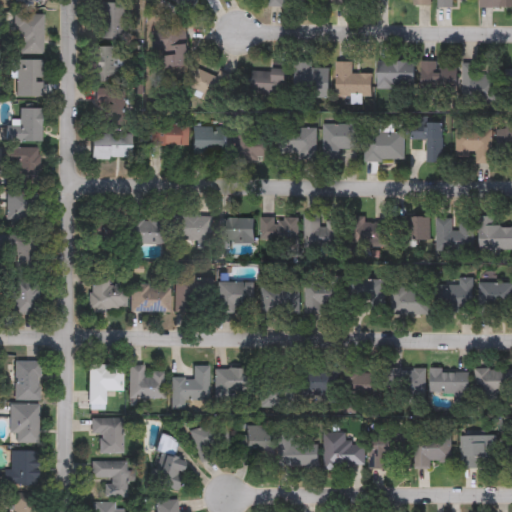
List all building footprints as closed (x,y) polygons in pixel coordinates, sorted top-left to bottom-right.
[(197,0),(194,9),(168,0),(197,0)] [(285,0),(268,0),(268,8),(285,8),(285,0)] [(452,0),(452,8),(437,8),(437,0),(473,0),(473,1),(452,0)] [(511,0),(511,8),(480,8),(480,0),(511,0)] [(97,4),(126,4),(126,39),(97,39),(97,4)] [(41,54),(11,54),(11,15),(41,15),(41,54)] [(163,71),(162,28),(187,27),(188,71),(163,71)] [(93,82),(93,47),(121,47),(121,82),(93,82)] [(41,97),(14,97),(14,60),(41,60),(41,97)] [(438,67),(456,68),(456,93),(421,92),(422,61),(438,62),(438,67)] [(371,96),(335,96),(335,62),(352,62),(352,72),(371,72),(371,96)] [(414,62),(414,89),(377,89),(377,62),(414,62)] [(466,64),(494,64),(494,95),(466,95),(466,64)] [(328,98),(293,98),(293,67),(328,67),(328,98)] [(231,80),(222,104),(189,92),(198,68),(231,80)] [(285,70),(285,91),(250,91),(250,70),(285,70)] [(41,142),(6,142),(6,127),(18,127),(18,109),(41,109),(41,142)] [(426,140),(412,140),(412,119),(426,119),(426,123),(442,123),(442,163),(426,163),(426,140)] [(511,161),(499,162),(498,124),(511,123),(511,161)] [(322,161),(322,124),(358,124),(358,149),(338,149),(338,161),(322,161)] [(184,125),(184,146),(149,146),(149,125),(184,125)] [(192,155),(192,126),(226,126),(226,155),(192,155)] [(270,128),(270,157),(236,157),(236,128),(270,128)] [(316,128),(316,155),(283,155),(283,128),(316,128)] [(455,130),(491,130),(491,163),(475,163),(475,156),(455,156),(455,130)] [(403,161),(365,161),(365,133),(403,133),(403,161)] [(127,159),(89,159),(89,138),(127,138),(127,159)] [(37,148),(37,184),(8,184),(8,148),(37,148)] [(6,223),(6,190),(35,190),(35,223),(6,223)] [(302,248),(303,214),(321,215),(321,218),(338,219),(338,248),(302,248)] [(210,216),(210,249),(195,249),(195,240),(173,241),(173,216),(210,216)] [(91,242),(91,217),(116,217),(116,242),(91,242)] [(297,245),(260,245),(260,217),(297,217),(297,245)] [(429,242),(403,242),(403,217),(429,217),(429,242)] [(129,244),(129,219),(161,219),(161,244),(129,244)] [(253,244),(230,244),(230,250),(217,250),(217,219),(253,219),(253,244)] [(350,219),(382,219),(382,248),(350,248),(350,219)] [(436,219),(454,219),(454,222),(472,222),(472,252),(436,252),(436,219)] [(511,251),(478,251),(478,227),(511,227),(511,251)] [(14,238),(36,238),(36,270),(14,270),(14,238)] [(109,284),(124,284),(125,311),(90,312),(88,278),(108,277),(109,284)] [(174,314),(174,278),(211,278),(211,314),(174,314)] [(39,315),(11,315),(11,279),(39,279),(39,315)] [(435,312),(435,287),(458,287),(458,279),(472,279),(472,312),(435,312)] [(359,310),(359,281),(382,281),(382,310),(359,310)] [(253,283),(253,313),(219,313),(219,283),(253,283)] [(511,283),(511,313),(478,313),(478,283),(511,283)] [(168,284),(168,312),(129,312),(129,284),(168,284)] [(297,314),(260,314),(260,286),(297,286),(297,314)] [(307,312),(309,287),(341,290),(339,315),(307,312)] [(394,314),(394,289),(429,290),(429,315),(394,314)] [(13,401),(13,361),(38,361),(38,401),(13,401)] [(127,399),(127,365),(143,365),(143,372),(162,372),(162,399),(127,399)] [(291,403),(258,402),(259,366),(292,367),(291,403)] [(305,368),(337,368),(337,394),(305,394),(305,368)] [(206,401),(170,401),(170,378),(191,378),(191,369),(206,369),(206,401)] [(213,402),(213,369),(250,369),(250,402),(213,402)] [(475,369),(511,369),(511,397),(475,397),(475,369)] [(396,404),(396,370),(426,370),(426,404),(396,404)] [(431,394),(431,371),(469,371),(469,394),(431,394)] [(344,398),(344,372),(382,372),(382,398),(344,398)] [(37,405),(37,443),(9,443),(9,405),(37,405)] [(99,454),(99,434),(90,434),(90,419),(122,419),(122,454),(99,454)] [(230,448),(196,459),(188,431),(222,421),(230,448)] [(236,427),(271,427),(271,458),(236,458),(236,427)] [(294,443),(318,443),(318,467),(279,467),(279,434),(294,434),(294,443)] [(451,463),(431,463),(431,469),(415,469),(415,435),(452,435),(451,463)] [(405,459),(385,459),(385,471),(369,470),(370,436),(405,437),(405,459)] [(461,469),(461,436),(499,436),(499,458),(479,458),(479,469),(461,469)] [(177,491),(153,488),(159,437),(177,439),(174,459),(181,460),(177,491)] [(325,469),(325,438),(365,439),(365,469),(325,469)] [(37,452),(37,486),(2,486),(2,470),(9,470),(9,452),(37,452)] [(126,498),(103,498),(103,480),(90,480),(90,462),(126,462),(126,498)] [(0,511),(11,511),(11,494),(36,494),(36,511),(0,511)] [(177,501),(177,511),(183,511),(154,511),(154,502),(177,501)] [(114,503),(114,510),(123,510),(122,511),(91,511),(91,503),(114,503)]
